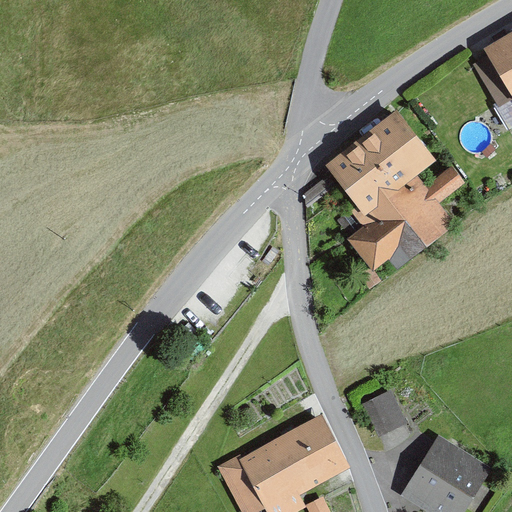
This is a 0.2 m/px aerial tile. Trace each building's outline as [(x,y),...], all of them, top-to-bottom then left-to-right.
[(511,42),(490,56),(511,93),(511,42)] [(435,203),(462,182),(452,168),(424,189),(413,174),(429,161),(399,122),(336,170),(362,203),(339,221),(373,266),(389,254),(396,263),(449,221),(435,203)] [(334,183),(328,176),(305,194),(306,205),(334,183)] [(393,425),(380,399),(366,406),(380,432),(393,425)] [(264,503),(342,460),(323,425),(245,467),(241,457),(221,467),(244,511),(252,511),(265,505),(264,503)] [(414,476),(405,491),(437,511),(454,511),(481,468),(442,444),(420,479),(414,476)] [(306,505),(308,511),(325,511),(320,499),(306,505)]
